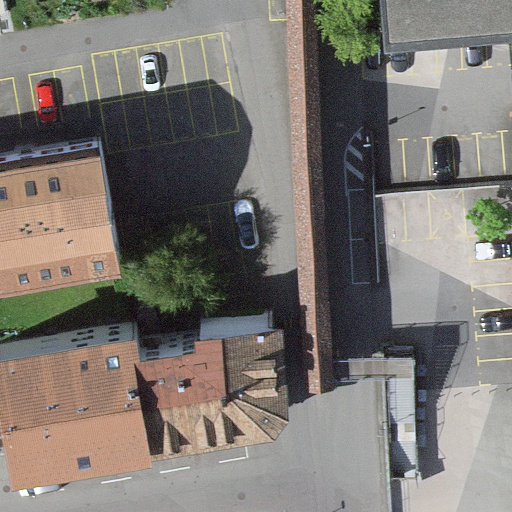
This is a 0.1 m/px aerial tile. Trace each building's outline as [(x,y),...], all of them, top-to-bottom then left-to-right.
[(290,0),(308,385),(334,385),(317,0),(290,0)] [(511,0),(395,0),(396,9),(489,0),(511,0)] [(0,226),(133,210),(117,75),(0,89),(0,226)] [(252,265),(151,278),(167,395),(268,381),(252,265)] [(167,395),(151,278),(7,298),(23,414),(167,395)]
